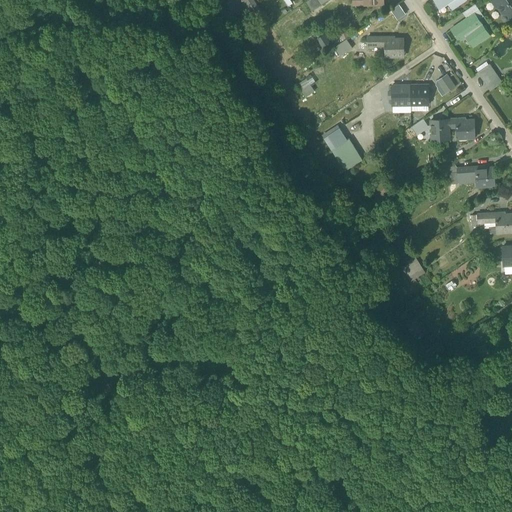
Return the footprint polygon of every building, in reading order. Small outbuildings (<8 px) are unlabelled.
[(241,0),(249,13),(259,7),(254,0),(241,0)] [(452,8),(464,0),(435,0),(440,6),(447,1),(452,8)] [(511,0),(495,0),(498,4),(497,5),(503,14),(503,15),(502,18),(504,20),(507,21),(509,19),(510,16),(509,15),(511,13),(511,0)] [(474,13),(478,19),(483,16),(475,4),(464,11),(468,17),(474,13)] [(468,33),(475,44),(489,35),(478,19),(474,13),(468,17),(467,18),(451,29),(459,40),(465,36),(468,33)] [(468,33),(465,36),(472,46),(475,44),(468,33)] [(387,54),(405,54),(405,38),(393,38),(393,36),(368,36),(368,48),(376,48),(376,43),(387,43),(387,54)] [(336,45),(341,53),(354,45),(348,37),(336,45)] [(478,72),(491,90),(501,83),(489,65),(478,72)] [(455,87),(447,75),(437,82),(445,94),(455,87)] [(300,82),(309,96),(317,91),(308,77),(300,82)] [(412,103),(431,103),(431,86),(419,86),(419,84),(395,84),(394,100),(407,100),(407,93),(413,93),(412,103)] [(407,100),(394,100),(394,104),(431,104),(431,103),(412,103),(413,93),(407,93),(407,100)] [(412,126),(416,132),(428,123),(424,117),(412,126)] [(464,117),(448,118),(449,128),(457,127),(458,138),(476,137),(475,121),(464,122),(464,117)] [(449,139),(449,128),(448,118),(432,118),(432,140),(449,139)] [(338,158),(346,170),(362,159),(349,139),(347,141),(339,129),(328,136),(340,157),(338,158)] [(439,162),(443,168),(453,161),(449,155),(439,162)] [(458,168),(453,161),(443,168),(448,174),(449,173),(449,172),(457,172),(457,168),(458,168)] [(457,168),(457,172),(457,176),(458,176),(458,182),(476,181),(476,187),(477,187),(477,186),(494,185),(495,185),(493,167),(482,168),(481,166),(458,168),(457,168)] [(450,182),(458,182),(458,176),(457,176),(457,172),(449,172),(449,173),(450,182)] [(497,221),(497,231),(511,230),(511,214),(502,215),(502,212),(478,213),(478,214),(478,225),(485,224),(485,221),(497,221)] [(397,242),(400,246),(408,241),(398,226),(390,231),(392,235),(387,238),(392,245),(397,242)] [(511,245),(502,246),(503,265),(511,264),(511,245)] [(409,259),(420,275),(427,269),(416,254),(409,259)] [(409,320),(421,337),(427,333),(415,316),(409,320)]
